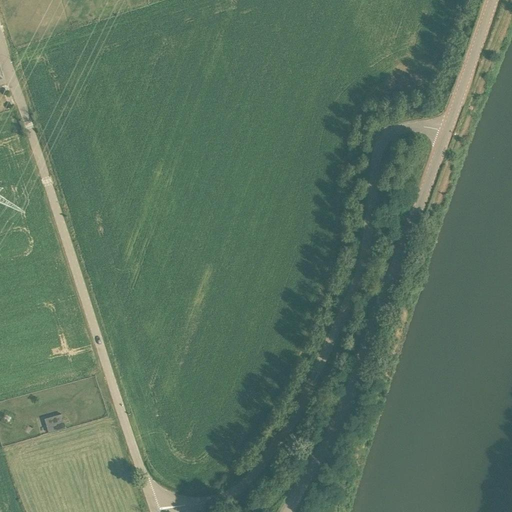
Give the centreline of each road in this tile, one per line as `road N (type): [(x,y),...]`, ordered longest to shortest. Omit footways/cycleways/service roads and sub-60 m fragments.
road 1 (unclassified): [(446,132),(425,124),(382,134),(354,283),(296,412),(255,470),(230,494),(154,509)]
road 2 (unclassified): [(154,509),(0,40)]
road 3 (tertiary): [(285,511),(347,394),(446,132)]
road 4 (tertiary): [(446,132),(491,0)]
